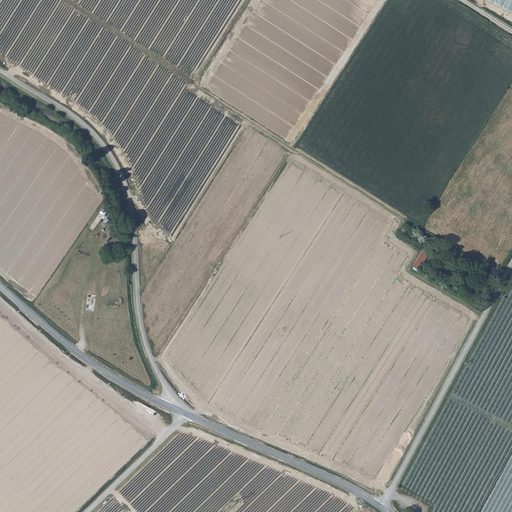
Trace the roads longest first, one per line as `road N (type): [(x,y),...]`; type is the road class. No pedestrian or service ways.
road 1 (unclassified): [(170,406),(145,345),(136,239),(116,167),(87,128),(0,69)]
road 2 (track): [(511,264),(383,508)]
road 3 (tertiary): [(387,511),(185,413)]
road 4 (tertiary): [(170,406),(86,358),(0,284)]
road 5 (unclassified): [(87,511),(185,413)]
